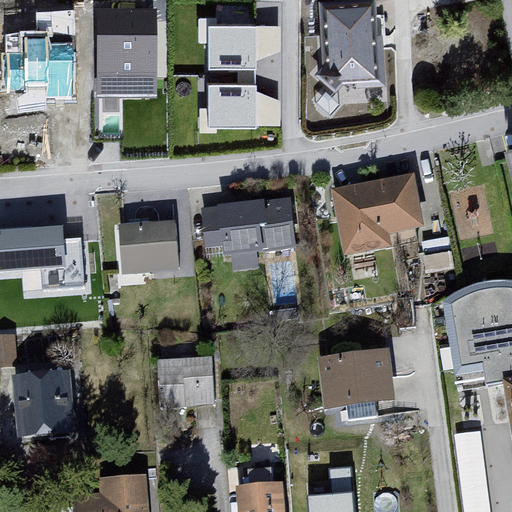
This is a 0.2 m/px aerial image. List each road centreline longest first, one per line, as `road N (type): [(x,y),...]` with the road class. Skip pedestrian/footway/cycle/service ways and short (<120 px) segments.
road 1 (residential): [(0,187),(240,170),(511,120)]
road 2 (unknown): [(290,0),(290,162)]
road 3 (unknown): [(392,0),(410,142)]
